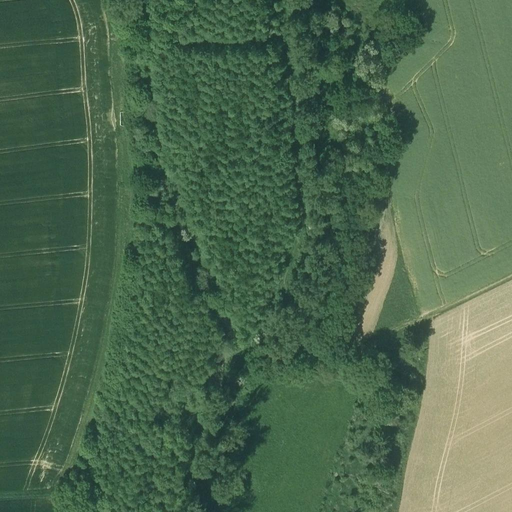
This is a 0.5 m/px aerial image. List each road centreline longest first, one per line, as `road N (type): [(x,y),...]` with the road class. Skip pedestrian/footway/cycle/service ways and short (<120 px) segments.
road 1 (track): [(395,511),(425,394),(426,320),(366,354),(334,354),(334,331),(342,300),(363,279),(397,116),(367,93),(369,83),(412,27),(409,0)]
road 2 (track): [(283,0),(307,220),(242,359)]
road 3 (track): [(421,323),(381,185)]
